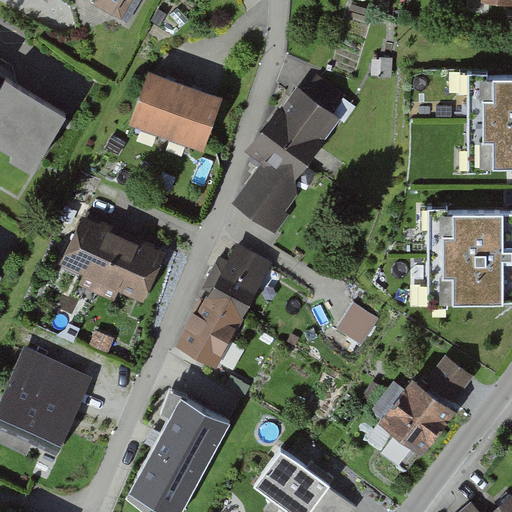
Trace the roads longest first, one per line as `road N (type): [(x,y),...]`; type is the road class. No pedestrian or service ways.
road 1 (residential): [(279,0),(276,63),(93,511)]
road 2 (residential): [(511,378),(411,511)]
